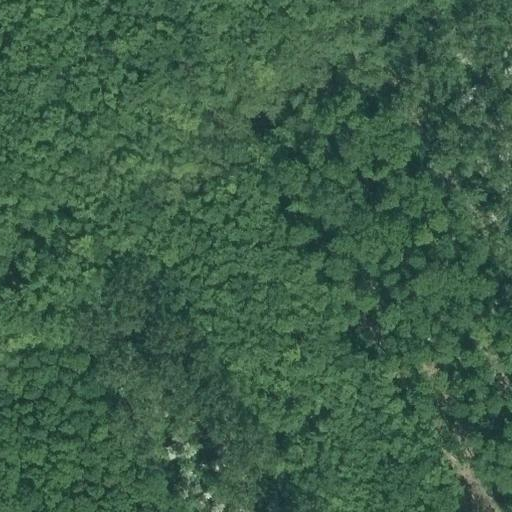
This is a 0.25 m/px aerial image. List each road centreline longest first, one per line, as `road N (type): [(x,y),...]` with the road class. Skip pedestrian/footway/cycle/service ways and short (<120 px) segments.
road 1 (track): [(377,62),(356,59),(0,355)]
road 2 (track): [(511,267),(389,78)]
